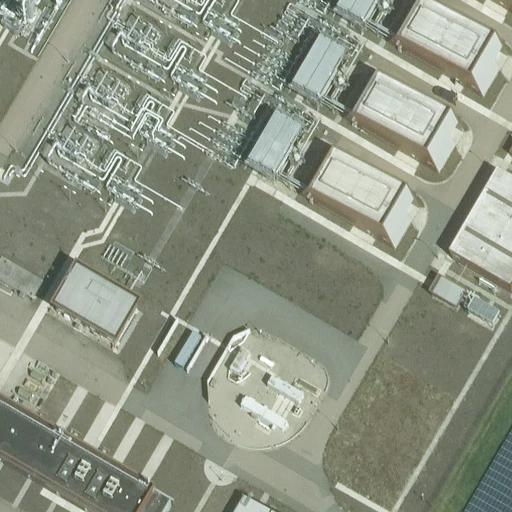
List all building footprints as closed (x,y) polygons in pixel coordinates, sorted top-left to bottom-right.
[(343,0),(334,17),(363,32),(379,0),(343,0)] [(511,0),(484,0),(511,16),(511,0)] [(386,44),(483,101),(508,57),(411,1),(410,3),(421,9),(398,49),(387,43),(386,44)] [(291,94),(320,107),(345,54),(316,41),(291,94)] [(366,79),(377,85),(354,125),(343,119),(342,120),(438,177),(464,133),(367,77),(366,79)] [(245,169),(274,185),(303,132),(275,116),(245,169)] [(419,210),(323,153),(322,155),(333,161),(309,201),(298,195),(297,197),(394,253),(419,210)] [(511,297),(511,295),(511,185),(501,179),(452,263),(511,297)] [(142,309),(77,271),(51,315),(118,354),(142,309)] [(440,279),(430,295),(456,310),(465,295),(440,279)] [(237,376),(253,358),(237,344),(221,361),(237,376)] [(168,511),(171,507),(0,406),(0,465),(79,511),(168,511)] [(259,511),(244,503),(239,511),(259,511)]
